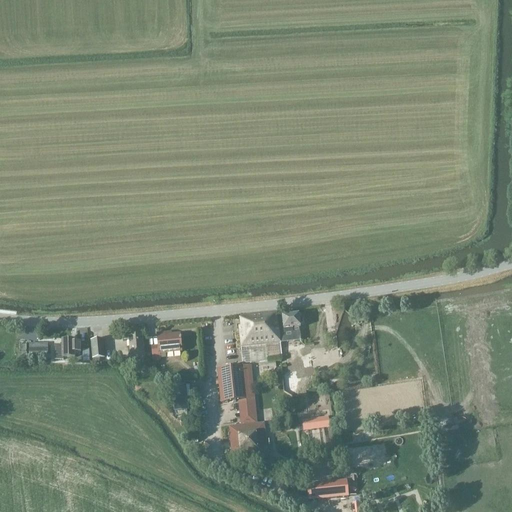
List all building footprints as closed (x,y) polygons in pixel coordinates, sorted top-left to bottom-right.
[(278,345),(281,344),(277,313),(239,317),(240,326),(238,326),(242,365),(267,362),(267,358),(266,346),(278,345)] [(281,317),(277,318),(280,335),(283,335),(292,334),(292,330),(299,329),(300,329),(300,325),(301,325),(302,324),(301,320),(300,319),(299,319),(299,315),(281,317)] [(160,355),(181,354),(179,336),(171,336),(170,333),(157,335),(158,346),(151,347),(152,362),(161,362),(160,355)] [(129,356),(144,355),(142,336),(127,337),(129,356)] [(62,346),(54,347),(55,361),(62,361),(62,359),(75,358),(74,354),(81,354),(81,343),(78,343),(78,342),(74,342),(74,341),(62,342),(62,346)] [(92,360),(104,359),(102,341),(90,342),(92,360)] [(278,345),(266,346),(267,358),(279,357),(278,345)] [(26,361),(25,346),(18,346),(19,362),(26,361)] [(29,360),(48,360),(48,349),(29,349),(29,360)] [(309,350),(310,357),(321,356),(320,349),(309,350)] [(233,462),(267,459),(263,425),(257,425),(251,366),(217,370),(220,404),(238,402),(241,427),(229,428),(233,462)] [(173,410),(185,409),(182,385),(170,386),(173,410)] [(328,420),(306,422),(307,431),(329,428),(328,420)] [(346,482),(306,485),(307,501),(347,498),(346,482)]
